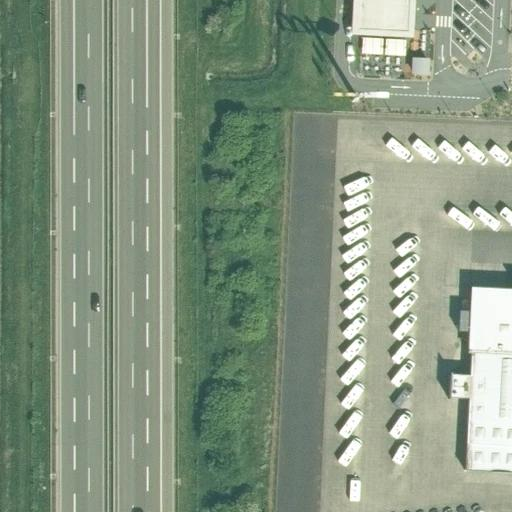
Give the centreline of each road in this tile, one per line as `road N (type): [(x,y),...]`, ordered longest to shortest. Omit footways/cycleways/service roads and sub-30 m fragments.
road 1 (motorway): [(86,0),(84,511)]
road 2 (motorway): [(130,511),(130,0)]
